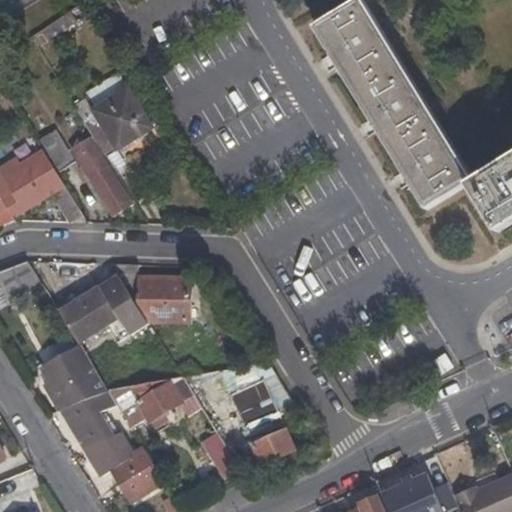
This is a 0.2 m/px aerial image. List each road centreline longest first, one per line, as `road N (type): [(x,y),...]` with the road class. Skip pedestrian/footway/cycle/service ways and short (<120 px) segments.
road 1 (residential): [(0,246),(17,239),(196,243),(229,259),(361,468)]
road 2 (residential): [(254,0),(497,403)]
road 3 (residential): [(361,468),(497,403)]
road 4 (residential): [(0,384),(80,511)]
